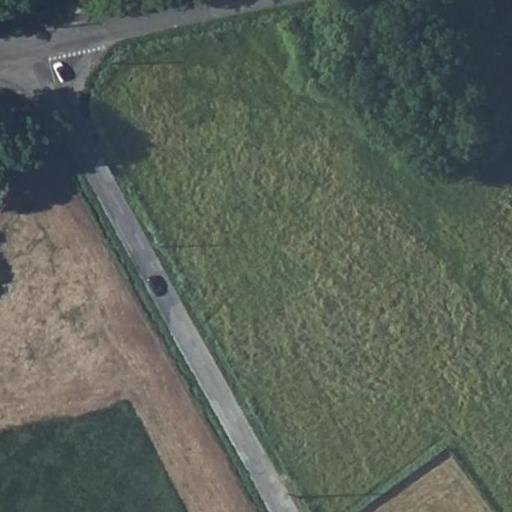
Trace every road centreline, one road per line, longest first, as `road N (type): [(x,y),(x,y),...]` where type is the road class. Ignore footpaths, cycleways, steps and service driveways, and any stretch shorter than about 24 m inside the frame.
road 1 (unclassified): [(37,44),(70,122),(284,511)]
road 2 (unclassified): [(37,44),(259,0)]
